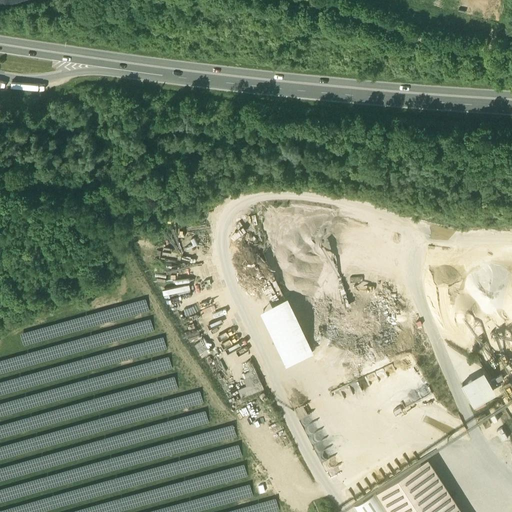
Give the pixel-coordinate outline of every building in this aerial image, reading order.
[(296,294),(269,305),(291,363),(319,352),(296,294)] [(249,383),(262,378),(259,371),(246,375),(249,383)] [(484,373),(461,386),(473,407),(496,394),(484,373)] [(485,415),(479,418),(485,428),(490,425),(485,415)] [(450,511),(419,463),(377,490),(390,511),(450,511)] [(388,511),(375,491),(354,505),(357,511),(388,511)]
